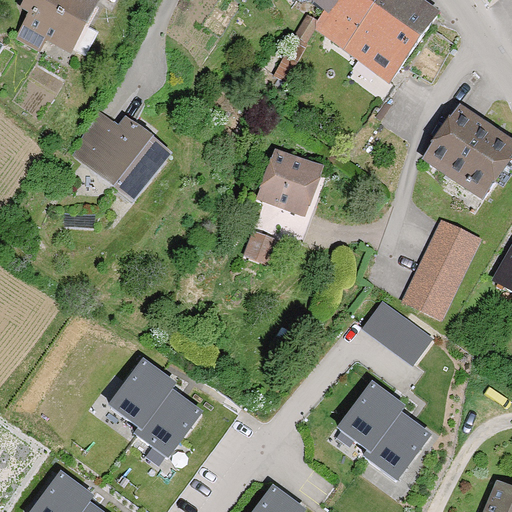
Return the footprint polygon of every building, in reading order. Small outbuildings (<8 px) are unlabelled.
[(34,0),(14,31),(72,71),(109,15),(86,0),(34,0)] [(413,0),(282,0),(400,87),(444,27),(411,3),(413,0)] [(511,178),(511,138),(464,107),(428,161),(495,205),(511,178)] [(96,113),(73,162),(138,214),(181,163),(130,121),(122,134),(96,113)] [(333,173),(277,155),(260,210),(315,228),(333,173)] [(440,224),(401,306),(442,326),(481,243),(440,224)] [(284,245),(256,237),(249,264),(277,271),(284,245)] [(511,252),(495,282),(511,292),(511,252)] [(433,343),(381,305),(360,334),(412,372),(433,343)] [(178,392),(142,366),(106,415),(137,437),(133,442),(169,469),(203,419),(174,396),(178,392)] [(407,415),(372,389),(336,438),(366,460),(363,466),(399,492),(433,442),(404,420),(407,415)] [(96,504),(60,478),(35,511),(96,511),(93,509),(96,504)] [(511,511),(511,485),(501,481),(488,511),(511,511)] [(299,511),(272,492),(257,511),(299,511)]
